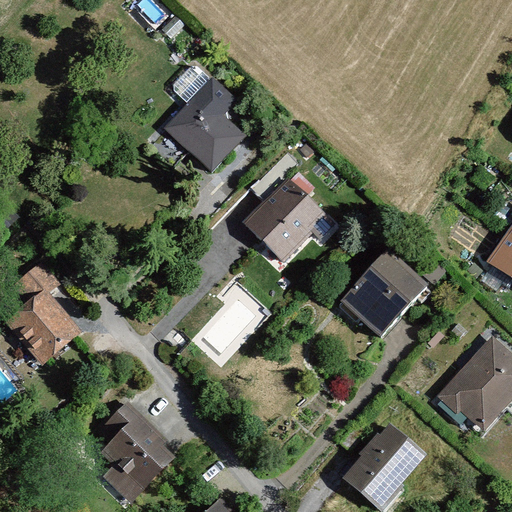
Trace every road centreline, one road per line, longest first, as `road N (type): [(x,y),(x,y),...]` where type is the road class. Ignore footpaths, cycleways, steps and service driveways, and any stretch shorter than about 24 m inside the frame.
road 1 (unknown): [(263,505),(426,322)]
road 2 (residential): [(120,337),(270,511)]
road 3 (unknown): [(91,291),(120,337),(235,231)]
